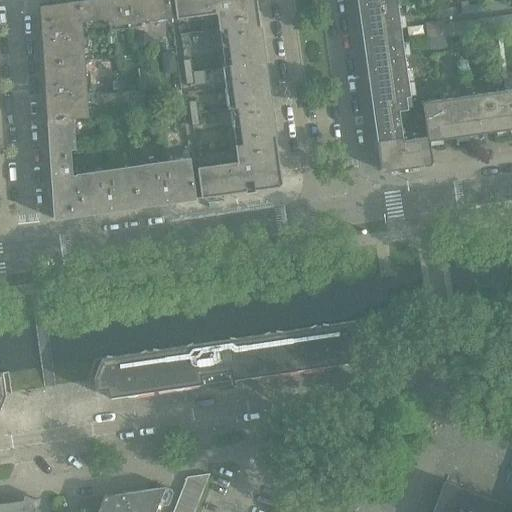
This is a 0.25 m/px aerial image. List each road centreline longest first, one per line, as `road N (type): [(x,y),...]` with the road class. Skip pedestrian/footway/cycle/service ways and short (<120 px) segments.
road 1 (residential): [(426,201),(444,367),(422,381),(0,444)]
road 2 (residential): [(310,217),(29,257)]
road 3 (residential): [(29,257),(16,0)]
road 4 (residential): [(281,0),(310,217)]
road 5 (residential): [(358,210),(332,0)]
